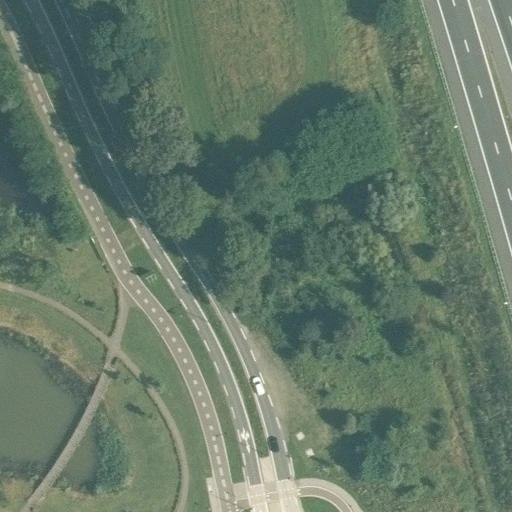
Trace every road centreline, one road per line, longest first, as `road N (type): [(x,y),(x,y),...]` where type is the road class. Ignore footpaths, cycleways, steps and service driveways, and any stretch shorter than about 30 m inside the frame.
road 1 (secondary): [(291,511),(235,332),(114,119),(58,0)]
road 2 (secondary): [(28,0),(218,370),(257,511)]
road 3 (motorway): [(449,0),(511,206)]
